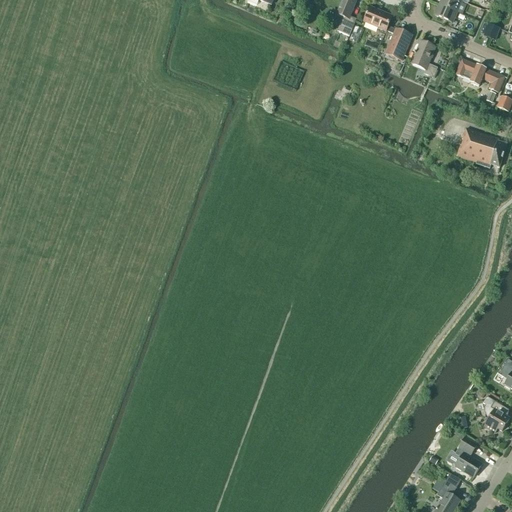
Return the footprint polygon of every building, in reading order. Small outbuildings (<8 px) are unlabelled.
[(343,19),(338,32),(349,37),(352,31),(356,20),(350,18),(356,3),(349,0),(342,0),(336,16),(343,19)] [(461,3),(454,0),(441,0),(439,6),(457,14),(461,3)] [(484,8),(491,10),(493,5),(486,2),(484,8)] [(439,6),(434,17),(452,24),(457,14),(439,6)] [(386,32),(394,35),(385,55),(402,62),(412,37),(396,30),(396,31),(388,28),(392,18),(370,9),(364,23),(386,33),(386,32)] [(488,16),(485,24),(493,27),(496,20),(488,16)] [(495,42),(500,30),(487,25),(487,26),(484,25),(480,34),(484,36),(484,37),(495,42)] [(368,58),(379,61),(381,55),(377,54),(380,42),(366,39),(365,46),(370,47),(368,58)] [(438,68),(429,64),(435,49),(421,43),(411,65),(425,71),(424,75),(433,78),(438,68)] [(490,90),(498,94),(504,78),(462,60),(455,76),(463,79),(470,82),(470,84),(479,88),(482,80),(492,85),(490,90)] [(490,92),(487,102),(493,104),(496,95),(490,92)] [(511,103),(511,101),(501,98),(497,109),(508,113),(511,103)] [(464,137),(457,158),(477,164),(476,165),(481,167),(481,165),(490,168),(491,166),(499,169),(507,146),(498,143),(499,141),(487,136),(467,130),(465,137),(464,137)] [(511,390),(511,363),(508,361),(499,376),(507,381),(504,386),(511,390)] [(489,419),(484,428),(495,434),(497,430),(502,433),(509,420),(505,417),(509,411),(487,398),(483,404),(486,407),(486,408),(485,409),(485,410),(485,411),(485,412),(485,413),(486,414),(486,415),(487,416),(488,418),(489,419)] [(465,421),(458,423),(459,430),(467,429),(465,421)] [(454,455),(450,456),(448,459),(449,463),(452,465),(454,465),(456,466),(455,468),(473,479),(481,466),(469,458),(470,456),(471,456),(477,446),(465,439),(455,455),(454,455)] [(453,511),(458,504),(460,502),(451,497),(456,489),(445,482),(437,497),(443,500),(435,511),(453,511)]
